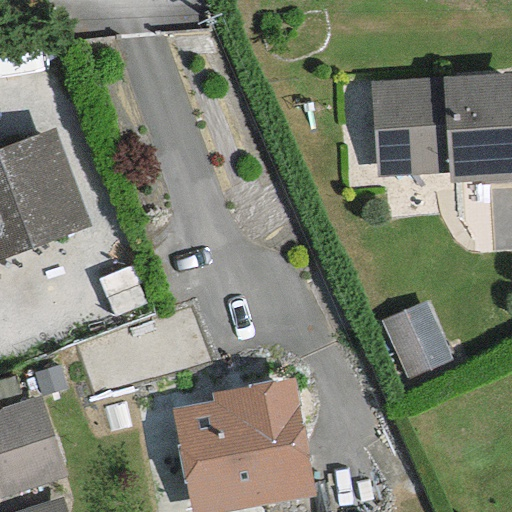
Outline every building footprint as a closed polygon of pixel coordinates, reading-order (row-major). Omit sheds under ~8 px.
[(511,73),(383,81),(387,159),(458,155),(458,165),(511,161),(511,73)] [(381,173),(380,74),(355,74),(357,173),(381,173)] [(50,141),(0,158),(0,247),(77,219),(50,141)] [(425,305),(391,320),(414,369),(448,353),(425,305)] [(289,383),(244,393),(246,402),(228,406),(185,415),(203,501),(308,478),(289,383)] [(226,396),(228,406),(246,402),(244,393),(226,396)] [(0,419),(0,465),(7,487),(60,469),(38,406),(0,419)]
